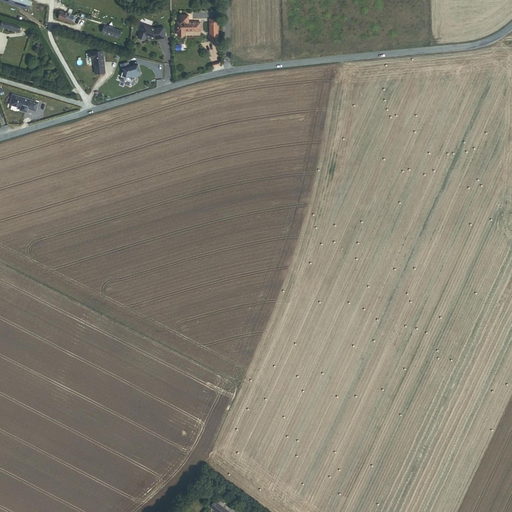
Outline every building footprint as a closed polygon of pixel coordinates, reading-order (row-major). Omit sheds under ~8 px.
[(0,0),(28,9),(31,1),(26,0),(0,0)] [(58,19),(72,23),(74,15),(61,11),(58,19)] [(186,31),(200,31),(200,21),(189,22),(181,22),(177,22),(177,31),(177,35),(186,34),(186,31)] [(21,28),(3,23),(1,28),(20,33),(21,28)] [(118,38),(121,31),(113,28),(109,27),(104,25),(102,32),(118,38)] [(145,38),(149,40),(151,41),(155,43),(166,40),(164,30),(155,32),(144,26),(137,38),(144,41),(145,38)] [(106,73),(103,52),(91,54),(92,60),(94,60),(97,75),(106,73)] [(139,73),(138,70),(139,69),(138,65),(130,68),(129,63),(122,65),(123,70),(125,70),(125,72),(123,72),(121,76),(127,79),(127,80),(131,82),(132,79),(135,78),(135,76),(139,74),(139,73)] [(35,111),(38,102),(12,95),(9,104),(20,107),(19,110),(26,112),(27,108),(35,111)] [(233,511),(234,511),(220,500),(218,503),(215,500),(209,507),(215,511),(233,511)]
